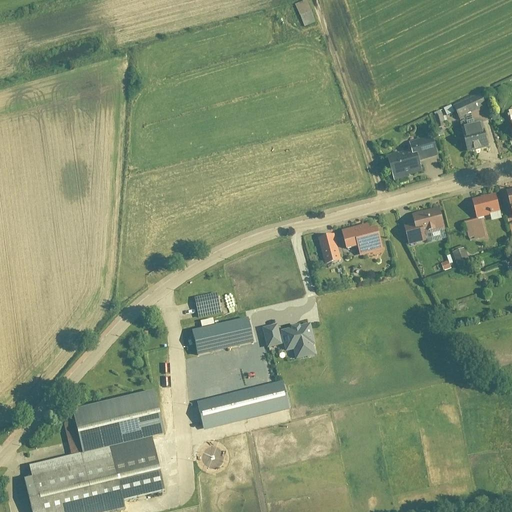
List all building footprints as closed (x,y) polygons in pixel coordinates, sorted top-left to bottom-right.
[(297,8),(306,29),(315,26),(306,4),(297,8)] [(453,111),(460,124),(487,110),(481,97),(453,111)] [(434,119),(436,132),(445,130),(442,117),(434,119)] [(464,133),(469,153),(490,148),(485,127),(464,133)] [(410,144),(412,151),(388,158),(395,182),(423,174),(420,163),(439,157),(433,137),(410,144)] [(495,198),(472,204),(477,222),(500,216),(495,198)] [(414,219),(416,226),(404,230),(410,250),(429,244),(427,237),(447,231),(441,211),(414,219)] [(467,227),(471,244),(486,240),(481,223),(467,227)] [(344,234),(349,253),(360,251),(362,260),(385,254),(380,234),(373,236),(371,227),(344,234)] [(336,238),(320,242),(326,267),(342,263),(336,238)] [(453,256),(459,270),(471,265),(465,251),(453,256)] [(441,268),(444,275),(452,271),(449,264),(441,268)] [(218,294),(194,299),(198,320),(222,315),(218,294)] [(296,360),(312,356),(310,346),(312,345),(308,327),(280,334),(285,353),(293,351),(296,360)] [(82,456),(28,468),(37,511),(125,511),(124,504),(164,495),(151,440),(165,437),(155,394),(72,413),(82,456)]
